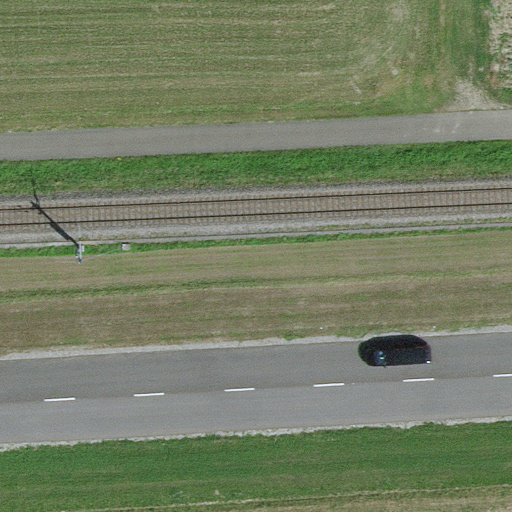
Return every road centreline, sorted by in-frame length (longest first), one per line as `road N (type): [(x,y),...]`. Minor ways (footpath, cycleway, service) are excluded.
road 1 (primary): [(0,402),(511,373)]
road 2 (track): [(511,123),(0,145)]
